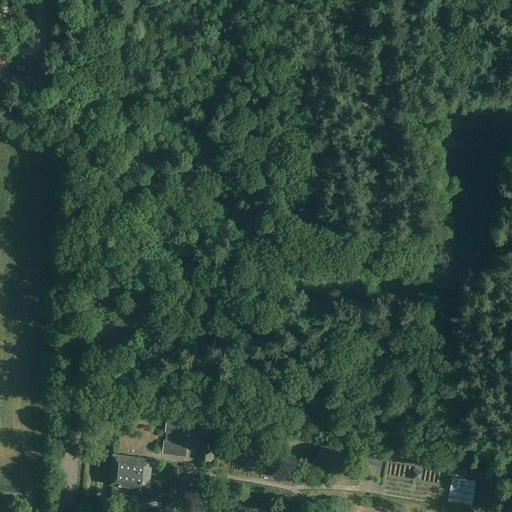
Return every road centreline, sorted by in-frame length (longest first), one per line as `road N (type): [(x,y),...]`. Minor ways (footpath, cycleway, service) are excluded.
road 1 (track): [(58,511),(70,333)]
road 2 (track): [(81,334),(122,334),(131,319),(122,295),(90,292),(70,313)]
